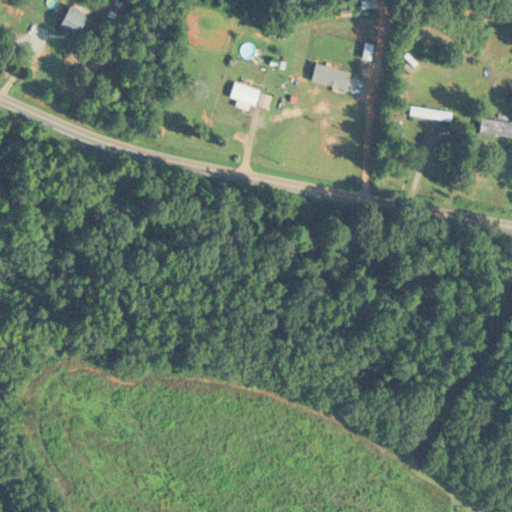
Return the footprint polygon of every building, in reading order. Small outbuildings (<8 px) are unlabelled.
[(360,0),(361,9),(376,7),(375,0),(360,0)] [(86,17),(69,6),(56,26),(72,37),(86,17)] [(258,91),(232,81),(226,98),(235,101),(234,103),(251,109),(258,91)] [(450,114),(409,106),(408,115),(449,123),(450,114)] [(511,138),(511,122),(479,120),(477,135),(511,138)]
